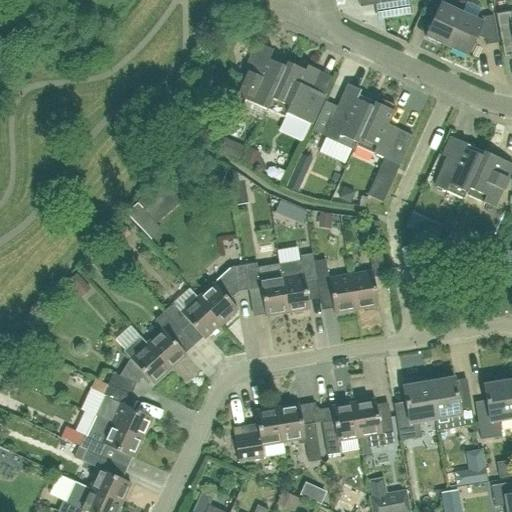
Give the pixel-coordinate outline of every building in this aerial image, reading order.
[(357,0),(359,8),(381,5),(383,16),(411,12),(408,0),(357,0)] [(445,47),(460,14),(439,4),(441,0),(428,0),(422,12),(433,17),(424,38),(445,47)] [(511,13),(507,15),(507,14),(495,16),(500,43),(511,41),(511,13)] [(481,23),(460,14),(445,47),(466,57),(475,37),(484,41),(485,46),(497,44),(492,16),(480,18),(481,23)] [(247,103),(265,111),(270,100),(284,68),(268,61),(273,50),(255,42),(244,66),(249,68),(236,97),(247,103)] [(265,111),(283,119),(285,114),(296,120),(311,126),(325,97),(310,90),(318,73),(306,68),(304,72),(293,67),(295,62),(288,59),(284,68),(270,100),(265,111)] [(357,140),(372,108),(354,100),(358,90),(347,85),(336,108),(323,137),(352,151),(354,146),(357,140)] [(376,99),(372,108),(357,140),(354,146),(383,160),(397,130),(386,125),(392,112),(381,107),(383,102),(376,99)] [(220,137),(213,152),(228,158),(234,143),(220,137)] [(462,200),(464,196),(465,194),(467,189),(466,189),(481,157),(463,149),(465,144),(450,137),(441,156),(446,158),(433,187),(462,200)] [(485,148),(481,157),(466,189),(467,189),(465,194),(464,196),(481,204),(493,209),(511,166),(490,156),(492,152),(485,148)] [(270,158),(277,172),(287,167),(281,153),(270,158)] [(376,197),(390,201),(398,166),(385,163),(376,197)] [(164,204),(153,192),(138,206),(148,218),(164,204)] [(310,208),(277,210),(278,229),(312,227),(310,208)] [(324,228),(339,227),(338,216),(324,217),(324,228)] [(129,235),(120,226),(108,237),(118,247),(129,235)] [(371,272),(349,276),(355,310),(377,307),(372,279),(384,277),(380,251),(367,253),(371,272)] [(511,253),(505,252),(501,271),(511,275),(511,253)] [(278,267),(286,314),(308,310),(303,282),(315,280),(312,263),(311,255),(299,257),(300,262),(278,266),(278,267)] [(312,263),(315,280),(316,288),(328,286),(333,314),(355,310),(349,276),(327,280),(324,261),(312,263)] [(286,314),(278,267),(256,270),(255,264),(231,268),(235,293),(259,289),(264,317),(286,314)] [(213,284),(196,299),(219,325),(236,310),(227,300),(235,293),(231,268),(213,284)] [(90,286),(78,272),(65,283),(77,297),(90,286)] [(203,340),(219,325),(196,299),(180,314),(172,305),(163,313),(180,332),(189,324),(203,340)] [(180,332),(163,313),(154,321),(162,330),(145,345),(168,371),(185,356),(171,340),(180,332)] [(152,385),(168,371),(145,345),(138,338),(123,351),(129,359),(128,360),(129,360),(118,377),(111,374),(106,385),(130,396),(135,385),(134,385),(143,376),(152,385)] [(38,369),(35,360),(23,362),(25,372),(38,369)] [(427,383),(433,420),(449,418),(451,429),(473,426),(469,400),(457,402),(453,379),(427,383)] [(92,416),(141,439),(151,419),(125,407),(130,396),(106,385),(106,386),(96,382),(91,392),(101,396),(92,416)] [(511,419),(511,406),(508,382),(482,386),(486,409),(474,411),(479,441),(500,437),(498,421),(511,419)] [(433,420),(427,383),(401,388),(405,411),(394,413),(399,442),(420,439),(417,423),(433,420)] [(374,400),(352,404),(357,438),(359,438),(362,455),(369,454),(369,449),(393,444),(388,411),(376,413),(374,400)] [(357,438),(352,404),(329,408),(332,421),(320,423),(326,456),(338,454),(336,442),(357,438)] [(276,409),(281,443),(303,440),(307,463),(319,461),(313,424),(301,426),(298,405),(276,409)] [(281,443),(276,409),(253,413),(256,425),(231,429),(237,463),(262,459),(260,447),(281,443)] [(66,429),(61,440),(79,448),(101,458),(106,447),(132,459),(141,439),(92,416),(83,436),(66,429)] [(97,470),(88,490),(120,504),(129,484),(103,472),(108,462),(101,458),(79,448),(74,459),(97,470)] [(506,511),(511,511),(511,482),(490,487),(493,508),(505,506),(506,511)] [(116,511),(120,504),(88,490),(88,491),(74,484),(65,503),(61,502),(56,511),(116,511)] [(340,508),(348,511),(359,511),(367,495),(350,487),(340,508)] [(219,511),(207,506),(211,498),(200,492),(191,511),(219,511)] [(293,511),(299,501),(281,492),(275,505),(290,511),(293,511)] [(460,511),(457,492),(441,495),(444,511),(460,511)]
